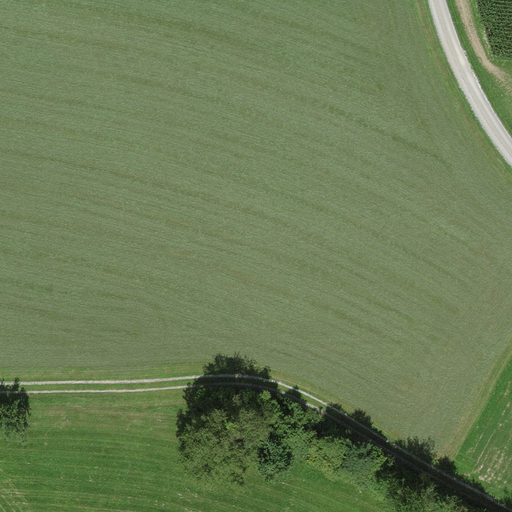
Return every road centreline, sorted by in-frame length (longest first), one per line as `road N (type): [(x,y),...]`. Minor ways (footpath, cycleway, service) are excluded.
road 1 (track): [(0,388),(252,382),(311,396),(502,511)]
road 2 (track): [(438,0),(483,110),(511,152)]
